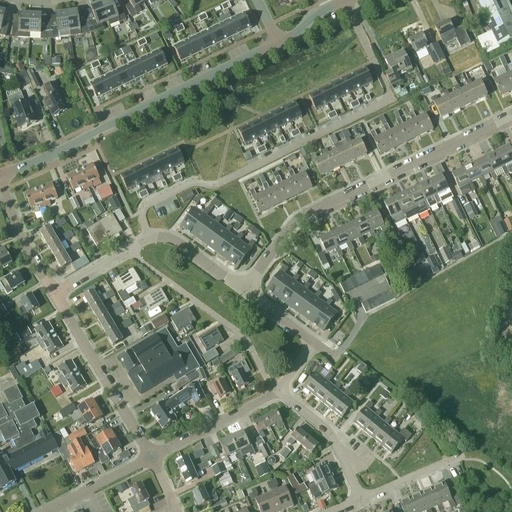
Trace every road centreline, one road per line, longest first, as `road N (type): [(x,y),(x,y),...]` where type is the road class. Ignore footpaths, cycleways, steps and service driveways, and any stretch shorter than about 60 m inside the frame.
road 1 (residential): [(345,0),(390,98),(217,183),(194,182),(146,204),(147,239)]
road 2 (residential): [(242,288),(297,218),(511,114)]
road 3 (tertiary): [(0,174),(277,44)]
road 4 (residential): [(279,391),(240,334),(126,250)]
road 5 (residential): [(149,457),(55,295)]
road 6 (residential): [(149,457),(279,391)]
road 7 (residential): [(360,497),(328,432),(279,391)]
road 8 (residential): [(55,295),(19,234),(0,176)]
